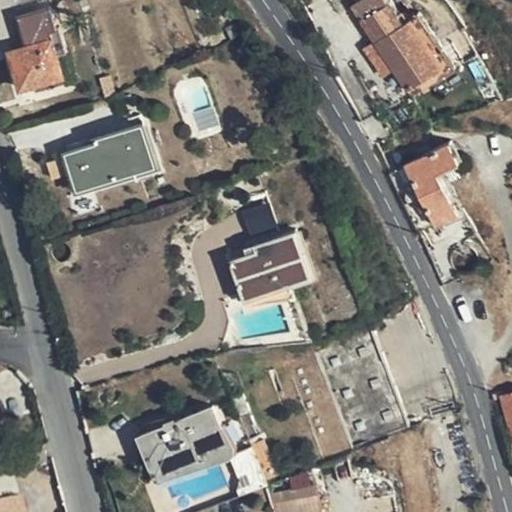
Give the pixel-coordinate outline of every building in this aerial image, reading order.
[(365,0),(354,8),(378,43),(395,68),(416,98),(457,70),(419,16),(407,24),(392,2),(389,3),(387,0),(365,0)] [(58,29),(52,8),(22,17),(30,47),(12,52),(23,89),(64,77),(58,56),(54,40),(63,38),(61,29),(58,29)] [(67,53),(63,38),(54,40),(58,56),(67,53)] [(384,75),(395,68),(378,43),(368,50),(384,75)] [(91,186),(137,172),(136,166),(156,160),(144,124),(98,138),(100,144),(70,153),(77,178),(88,175),(91,186)] [(440,174),(446,171),(463,163),(452,144),(452,143),(389,175),(419,234),(460,212),(452,197),(440,174)] [(157,165),(156,160),(136,166),(137,172),(157,165)] [(457,194),(446,171),(440,174),(452,197),(457,194)] [(80,189),(91,186),(88,175),(77,178),(80,189)] [(236,262),(249,298),(314,275),(298,232),(249,249),(251,256),(236,262)] [(344,445),(410,423),(377,330),(302,356),(310,380),(327,374),(342,418),(335,420),(344,445)] [(234,398),(241,415),(250,411),(244,394),(234,398)] [(215,406),(141,435),(159,478),(232,448),(215,406)] [(43,442),(34,445),(38,461),(48,459),(43,442)] [(312,511),(306,488),(265,500),(268,511),(312,511)] [(0,511),(19,511),(17,500),(0,503),(0,511)]
